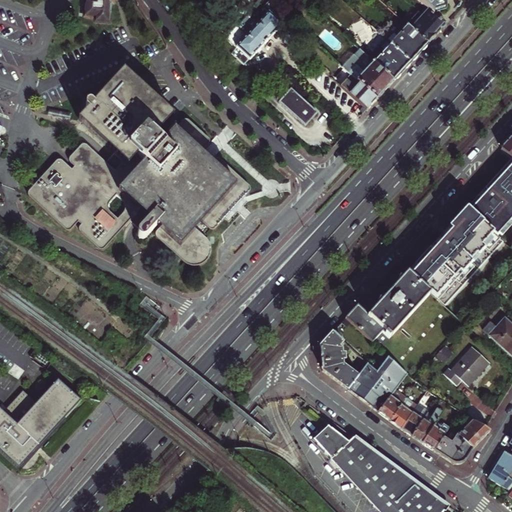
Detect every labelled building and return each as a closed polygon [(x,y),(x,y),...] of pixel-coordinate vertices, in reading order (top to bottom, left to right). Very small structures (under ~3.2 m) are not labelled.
[(87,0),(86,1),(84,16),(94,17),(93,22),(108,24),(110,4),(115,1),(114,0),(87,0)] [(249,60),(287,17),(268,0),(266,0),(250,18),(247,16),(226,39),(236,48),(231,53),(243,64),(248,59),(249,60)] [(444,0),(416,0),(427,10),(433,15),(433,11),(442,8),(444,0)] [(435,34),(444,25),(433,15),(427,10),(422,16),(417,12),(406,25),(427,44),(435,34)] [(399,19),(382,38),(409,63),(418,54),(427,44),(406,25),(399,19)] [(382,38),(377,33),(365,47),(370,51),(365,56),(392,81),(400,73),(409,63),(382,38)] [(349,74),(376,99),(381,94),(392,81),(365,56),(361,53),(356,58),(360,61),(349,74)] [(360,61),(356,58),(345,71),(349,74),(360,61)] [(332,80),(366,110),(372,104),(376,99),(349,74),(345,71),(343,68),(332,80)] [(171,121),(120,75),(89,109),(86,106),(84,106),(81,107),(80,110),(80,112),(83,115),(74,125),(111,159),(105,165),(86,146),(81,146),(69,159),(69,163),(72,167),(69,170),(61,162),(56,161),(28,193),(28,198),(65,231),(68,231),(77,223),(81,226),(79,230),(80,233),(98,250),(103,250),(107,247),(134,216),(144,225),(138,232),(137,235),(137,239),(140,240),(143,239),(147,238),(159,224),(161,226),(160,228),(155,233),(155,237),(156,240),(183,264),(188,267),(192,269),(195,268),(198,267),(201,265),(204,263),(207,259),(208,256),(209,253),(209,249),(207,245),(205,242),(192,229),(204,215),(216,227),(217,228),(219,228),(221,227),(222,226),(240,208),(251,196),(252,194),(253,192),(252,189),(251,187),(222,161),(220,160),(219,160),(218,161),(216,162),(210,169),(208,167),(211,164),(205,158),(202,161),(200,159),(210,148),(212,146),(212,144),(212,142),(211,140),(193,123),(191,122),(189,121),(187,122),(185,123),(160,149),(154,142),(171,121)] [(291,89),(277,103),(304,127),(317,112),(291,89)] [(511,137),(509,141),(502,150),(511,159),(511,137)] [(511,160),(457,221),(408,274),(445,308),(504,243),(497,237),(511,219),(511,195),(510,194),(511,192),(511,160)] [(370,317),(358,306),(346,320),(388,358),(407,375),(413,380),(464,325),(445,308),(408,274),(370,317)] [(483,331),(511,357),(511,325),(505,319),(496,329),(490,323),(483,331)] [(349,389),(359,377),(344,365),(343,360),(346,359),(345,353),(343,353),(343,348),(342,347),(345,344),(334,333),(327,340),(321,347),(322,370),(334,378),(349,389)] [(489,364),(472,348),(451,371),(448,369),(444,374),(457,386),(461,381),(468,387),(489,364)] [(359,377),(349,389),(378,412),(395,390),(407,375),(388,358),(376,372),(368,364),(359,377)] [(22,392),(17,397),(2,413),(0,411),(0,451),(2,450),(5,453),(3,455),(7,459),(9,461),(12,462),(15,463),(17,464),(19,464),(21,463),(23,462),(26,460),(29,458),(32,455),(34,451),(34,450),(34,449),(32,447),(35,444),(38,448),(51,434),(55,430),(80,402),(57,381),(36,404),(22,392)] [(378,412),(391,422),(407,397),(404,395),(403,396),(395,390),(378,412)] [(391,422),(401,430),(414,411),(410,408),(413,403),(409,401),(410,399),(407,397),(391,422)] [(414,411),(401,430),(412,437),(425,418),(420,415),(427,404),(421,401),(414,411)] [(441,402),(436,410),(442,414),(447,405),(441,402)] [(425,418),(412,437),(423,444),(435,424),(442,414),(436,410),(431,418),(427,415),(425,418)] [(474,421),(460,437),(473,450),(491,431),(486,428),(474,421)] [(434,451),(449,429),(442,425),(440,428),(435,424),(423,444),(434,451)] [(313,440),(331,459),(349,442),(328,426),(313,440)] [(450,427),(449,429),(434,451),(450,462),(451,463),(453,464),(455,464),(457,464),(459,464),(461,464),(463,463),(465,462),(473,450),(460,437),(450,427)] [(378,511),(444,511),(448,506),(354,437),(349,442),(331,459),(378,511)] [(511,493),(511,473),(511,472),(511,470),(511,456),(505,453),(490,479),(507,490),(508,490),(511,493)] [(174,507),(171,510),(173,511),(186,511),(187,511),(178,503),(174,507)]
